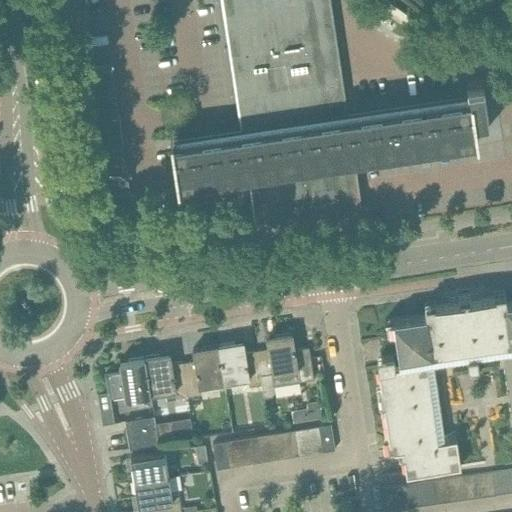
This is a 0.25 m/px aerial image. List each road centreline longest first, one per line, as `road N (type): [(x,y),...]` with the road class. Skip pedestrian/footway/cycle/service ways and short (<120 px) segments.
road 1 (residential): [(72,329),(94,315),(327,276)]
road 2 (residential): [(327,276),(213,274),(94,291),(74,282)]
road 3 (tertiary): [(49,256),(35,230),(21,87),(5,21)]
road 4 (tertiary): [(5,21),(11,238),(1,257)]
road 5 (residential): [(511,46),(360,68),(349,0)]
road 6 (residential): [(359,461),(327,276)]
road 7 (residential): [(327,276),(511,246)]
road 8 (residential): [(13,357),(94,510)]
road 9 (residential): [(94,510),(76,414),(55,366),(60,345)]
